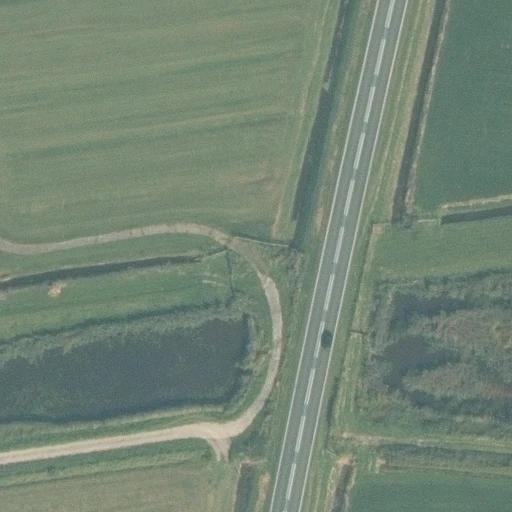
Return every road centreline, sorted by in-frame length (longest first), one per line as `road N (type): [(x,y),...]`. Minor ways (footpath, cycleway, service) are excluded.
road 1 (trunk): [(287,511),(394,0)]
road 2 (track): [(238,432),(272,366),(276,315),(266,273),(242,247),(202,235),(65,254),(0,249)]
road 3 (track): [(359,323),(344,403),(346,425),(360,439),(511,451)]
road 4 (track): [(238,432),(0,462)]
